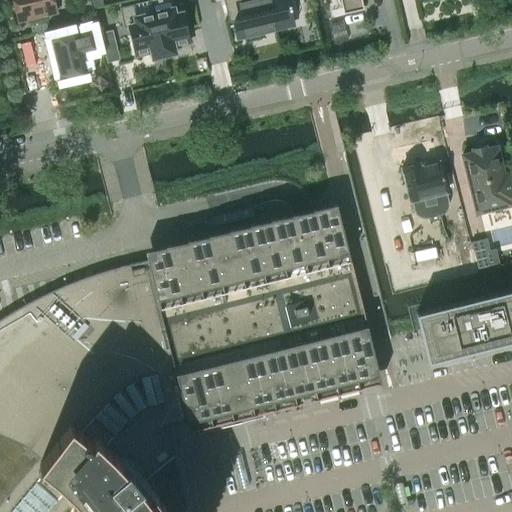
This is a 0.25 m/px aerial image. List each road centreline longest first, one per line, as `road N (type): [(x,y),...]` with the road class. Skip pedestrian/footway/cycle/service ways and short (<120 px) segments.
road 1 (residential): [(227,105),(511,38)]
road 2 (residential): [(0,263),(142,225),(116,131)]
